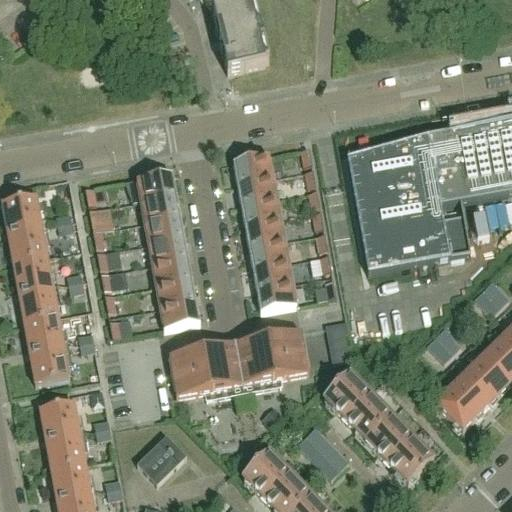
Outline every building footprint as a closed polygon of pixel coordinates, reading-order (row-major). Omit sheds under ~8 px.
[(250,0),(249,0),(195,0),(196,1),(197,0),(200,0),(205,6),(202,9),(210,21),(252,1),(251,0),(250,0)] [(259,32),(252,3),(252,1),(210,21),(214,35),(218,34),(221,43),(218,44),(218,46),(220,55),(223,54),(226,63),(221,64),(225,81),(227,81),(263,72),(263,69),(269,68),(267,66),(262,48),(263,47),(260,36),(259,32)] [(345,46),(369,45),(368,16),(344,17),(345,46)] [(231,94),(233,105),(258,100),(256,90),(231,94)] [(441,213),(511,200),(511,127),(427,142),(411,147),(347,164),(351,188),(368,281),(450,266),(468,264),(463,225),(443,228),(441,213)] [(376,135),(352,140),(354,152),(378,147),(376,135)] [(312,173),(309,155),(308,155),(300,157),(303,174),(311,172),(311,173),(312,173)] [(273,184),(269,162),(233,169),(237,191),(273,184)] [(316,194),(313,177),(304,179),(307,195),(316,194)] [(176,202),(172,180),(136,187),(140,209),(176,202)] [(277,206),(273,184),(237,191),(241,212),(277,206)] [(96,212),(93,195),(85,196),(88,213),(88,214),(89,213),(88,213),(96,212)] [(319,215),(316,198),(308,200),(311,217),(319,215)] [(180,223),(176,202),(140,209),(144,230),(180,223)] [(47,265),(36,204),(1,210),(12,271),(47,265)] [(281,227),(277,206),(241,212),(245,234),(281,227)] [(100,233),(97,217),(89,218),(89,219),(92,234),(92,235),(100,233)] [(71,229),(70,220),(56,223),(57,231),(71,229)] [(323,236),(320,220),(312,221),(315,238),(323,236)] [(184,245),(180,223),(144,230),(148,251),(184,245)] [(285,248),(281,227),(245,234),(249,255),(285,248)] [(73,237),(71,229),(57,231),(59,240),(73,237)] [(104,255),(101,238),(93,239),(93,240),(96,256),(104,255)] [(327,257),(324,241),(316,242),(319,259),(327,257)] [(188,266),(184,245),(148,251),(152,273),(188,266)] [(289,270),(285,248),(249,255),(253,276),(289,270)] [(108,276),(105,259),(97,261),(100,277),(108,276)] [(331,279),(328,262),(320,264),(323,280),(331,279)] [(23,331),(58,325),(47,265),(12,271),(23,331)] [(192,287),(188,266),(152,273),(156,294),(192,287)] [(293,291),(289,270),(253,276),(256,297),(293,291)] [(82,289),(81,280),(67,283),(68,291),(82,289)] [(112,297),(109,280),(101,282),(104,298),(112,297)] [(196,309),(192,287),(156,294),(160,315),(196,309)] [(336,306),(333,288),(332,288),(333,288),(325,290),(328,307),(336,306)] [(84,297),(82,289),(68,291),(70,300),(84,297)] [(491,289),(482,298),(488,304),(496,295),(491,289)] [(297,313),(293,291),(256,297),(260,319),(297,313)] [(496,295),(488,304),(493,309),(502,301),(496,295)] [(482,298),(474,306),(479,312),(488,304),(482,298)] [(502,301),(493,309),(499,315),(508,307),(502,301)] [(116,318),(113,302),(104,303),(105,304),(107,319),(107,320),(116,318)] [(488,304),(479,312),(485,318),(493,309),(488,304)] [(200,330),(196,309),(160,315),(164,337),(200,331),(200,330)] [(493,309),(485,318),(490,324),(499,315),(493,309)] [(34,392),(69,386),(58,325),(23,331),(34,392)] [(121,345),(117,328),(110,329),(109,329),(112,346),(121,345)] [(351,365),(345,330),(325,334),(324,334),(327,334),(333,368),(341,366),(351,365)] [(444,335),(435,344),(441,349),(449,341),(444,335)] [(511,390),(511,389),(511,335),(485,362),(511,390)] [(309,380),(301,339),(169,363),(176,405),(205,399),(207,405),(234,400),(253,397),(281,392),(280,386),(309,380)] [(93,348),(91,340),(77,342),(79,351),(93,348)] [(449,341),(441,349),(446,355),(455,347),(449,341)] [(435,344),(426,352),(432,358),(441,349),(435,344)] [(455,347),(446,355),(452,361),(460,353),(455,347)] [(94,357),(93,348),(79,351),(80,359),(94,357)] [(441,349),(432,358),(438,364),(446,355),(441,349)] [(446,355),(438,364),(443,369),(452,361),(446,355)] [(462,438),(511,390),(485,362),(435,410),(462,438)] [(391,423),(362,393),(360,391),(349,379),(323,405),(326,407),(324,409),(364,449),(391,423)] [(50,477),(85,471),(74,410),(39,417),(50,477)] [(433,466),(391,423),(364,449),(403,490),(405,488),(407,491),(433,466)] [(109,436),(107,427),(93,430),(95,439),(109,436)] [(314,435),(305,443),(311,449),(319,441),(314,435)] [(111,445),(109,436),(95,439),(97,447),(111,445)] [(319,441),(311,449),(316,455),(325,446),(319,441)] [(157,490),(184,465),(186,464),(184,463),(182,462),(179,458),(176,456),(173,452),(171,450),(167,446),(166,445),(167,445),(166,443),(164,444),(165,445),(138,471),(137,470),(136,471),(137,473),(138,472),(156,490),(155,491),(156,492),(158,491),(157,490)] [(305,443),(296,452),(302,457),(311,449),(305,443)] [(325,446),(316,455),(322,461),(331,452),(325,446)] [(311,449),(302,457),(308,463),(316,455),(311,449)] [(331,452),(322,461),(328,467),(336,458),(331,452)] [(316,455),(308,463),(313,469),(322,461),(316,455)] [(299,511),(310,502),(281,472),(279,470),(267,458),(242,483),(245,486),(243,488),(266,511),(299,511)] [(336,458),(328,467),(333,472),(342,464),(336,458)] [(322,461),(313,469),(319,475),(328,467),(322,461)] [(342,464),(333,472),(339,478),(348,470),(348,469),(347,469),(342,464)] [(328,467),(319,475),(325,481),(333,472),(328,467)] [(92,511),(91,501),(85,471),(50,477),(56,511),(92,511)] [(333,472),(325,481),(330,486),(330,487),(339,478),(333,472)] [(120,496),(118,488),(105,490),(106,499),(120,496)] [(121,505),(120,496),(106,499),(108,507),(121,505)] [(320,511),(310,502),(299,511),(320,511)]
